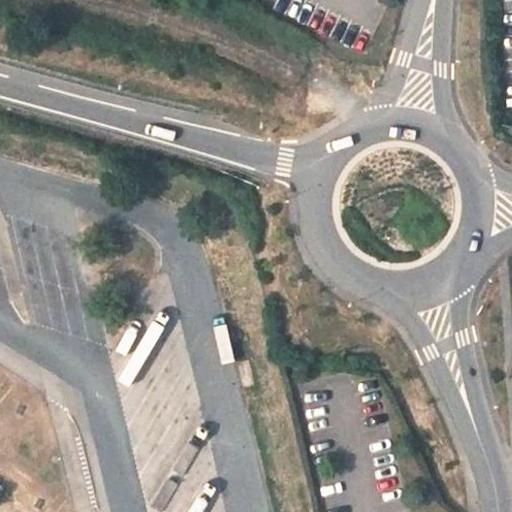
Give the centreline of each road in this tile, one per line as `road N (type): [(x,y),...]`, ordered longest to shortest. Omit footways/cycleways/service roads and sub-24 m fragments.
road 1 (trunk): [(326,167),(0,84)]
road 2 (secondary): [(381,285),(453,397),(496,510)]
road 3 (secondary): [(496,510),(450,267)]
road 4 (tertiary): [(455,149),(444,108),(444,0)]
road 5 (secondary): [(326,167),(317,191),(323,240),(358,277),(381,285)]
road 6 (tertiary): [(420,0),(382,126)]
